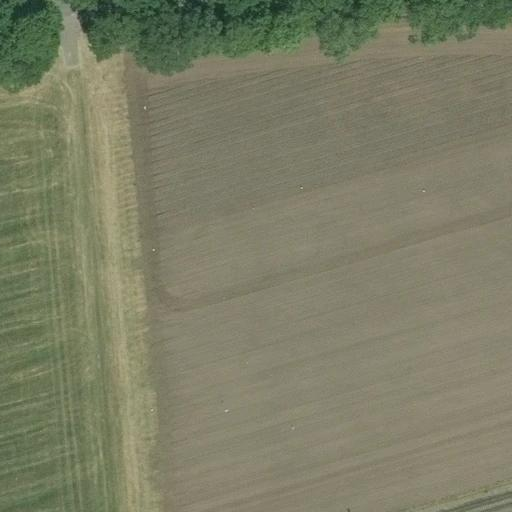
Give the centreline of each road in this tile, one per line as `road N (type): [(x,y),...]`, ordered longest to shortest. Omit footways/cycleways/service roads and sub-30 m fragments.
road 1 (track): [(63,7),(107,511)]
road 2 (tertiary): [(127,0),(0,15)]
